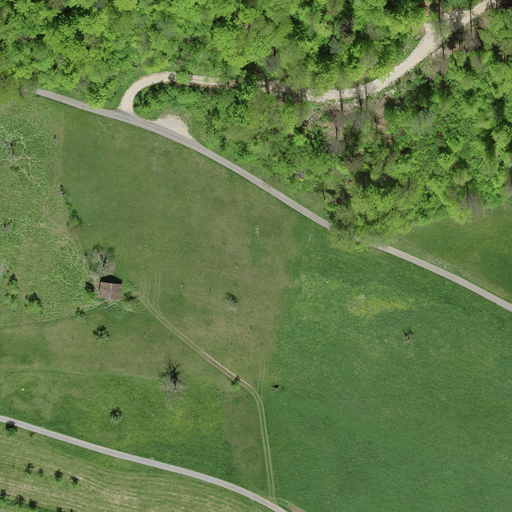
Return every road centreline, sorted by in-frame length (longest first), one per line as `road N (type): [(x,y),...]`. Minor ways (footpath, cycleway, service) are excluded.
road 1 (track): [(121,117),(136,86),(166,77),(350,97),(417,56),(447,12),(469,0)]
road 2 (track): [(138,292),(255,393),(274,507)]
